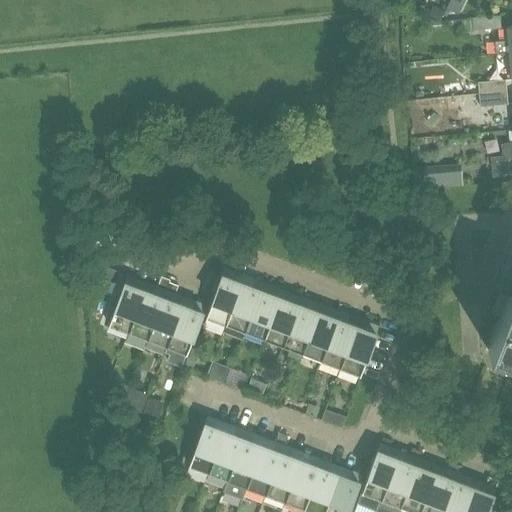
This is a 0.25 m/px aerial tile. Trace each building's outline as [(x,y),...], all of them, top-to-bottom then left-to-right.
[(430,16),(437,19),(440,19),(443,13),(434,8),(430,16)] [(500,14),(471,17),(459,18),(461,31),(501,27),(500,14)] [(444,19),(440,19),(437,19),(432,20),(433,28),(445,27),(444,19)] [(511,25),(507,26),(507,27),(508,39),(493,40),(494,53),(511,51),(511,25)] [(511,79),(511,51),(494,53),(495,54),(509,53),(511,79)] [(477,81),(478,94),(507,91),(506,79),(477,81)] [(478,94),(478,96),(479,106),(508,104),(507,91),(478,94)] [(511,174),(511,143),(501,144),(502,156),(491,157),(492,176),(511,174)] [(438,164),(413,167),(415,190),(440,187),(438,164)] [(495,276),(506,279),(511,266),(500,262),(495,276)] [(205,316),(226,324),(242,282),(231,278),(234,271),(224,267),(205,316)] [(144,290),(135,286),(137,279),(127,275),(108,323),(129,331),(144,290)] [(129,331),(148,339),(170,279),(161,276),(154,294),(144,290),(129,331)] [(226,324),(245,331),(264,282),(254,278),(251,286),(242,282),(226,324)] [(170,279),(148,339),(166,345),(167,346),(182,304),(173,301),(179,285),(169,281),(170,279)] [(245,331),(264,339),(280,297),(270,293),(273,285),(264,282),(245,331)] [(264,339),(283,346),(302,297),(293,293),(290,300),(280,297),(264,339)] [(496,312),(501,314),(488,349),(511,358),(511,296),(503,293),(496,312)] [(299,361),(302,353),(303,353),(318,311),(308,307),(311,300),(302,297),(283,346),(291,349),(288,356),(299,361)] [(182,364),(205,304),(195,301),(193,308),(182,304),(167,346),(166,345),(164,352),(168,354),(167,358),(182,364)] [(303,353),(322,360),(340,311),(331,307),(328,315),(318,311),(303,353)] [(322,360),(341,367),(356,326),(346,322),(349,314),(340,311),(322,360)] [(360,375),(379,326),(369,322),(366,329),(356,326),(341,367),(360,375)] [(190,347),(184,364),(193,367),(199,350),(190,347)] [(210,363),(206,376),(224,383),(229,370),(210,363)] [(246,388),(262,394),(267,383),(251,377),(246,388)] [(110,400),(119,404),(124,394),(113,390),(110,400)] [(147,396),(141,414),(158,419),(164,402),(147,396)] [(308,402),(304,413),(316,418),(320,407),(308,402)] [(346,416),(337,412),(333,424),(342,427),(346,416)] [(207,415),(188,464),(208,472),(224,430),(214,426),(217,419),(207,415)] [(208,472),(228,479),(246,430),(237,426),(234,434),(224,430),(208,472)] [(228,479),(246,486),(262,444),(253,441),(256,433),(246,430),(228,479)] [(246,486),(266,494),(284,444),(276,441),(273,448),(262,444),(246,486)] [(377,511),(393,469),(398,458),(387,454),(390,446),(380,442),(357,503),(377,511)] [(266,494),(285,501),(301,459),(291,455),(294,448),(284,444),(266,494)] [(398,458),(393,469),(377,511),(380,511),(397,511),(400,507),(419,457),(410,454),(407,461),(398,458)] [(285,501),(303,508),(322,458),(314,455),(311,463),(301,459),(285,501)] [(400,507),(414,511),(419,511),(435,472),(425,468),(428,461),(419,457),(400,507)] [(303,508),(314,511),(324,511),(339,473),(329,470),(332,462),(322,458),(303,508)] [(445,476),(435,472),(419,511),(441,511),(457,472),(457,471),(459,465),(451,462),(445,476)] [(347,511),(362,473),(352,470),(349,477),(339,473),(324,511),(347,511)] [(463,511),(473,486),(464,483),(466,475),(457,472),(441,511),(463,511)] [(486,511),(498,480),(489,476),(483,490),(473,486),(463,511),(486,511)]
